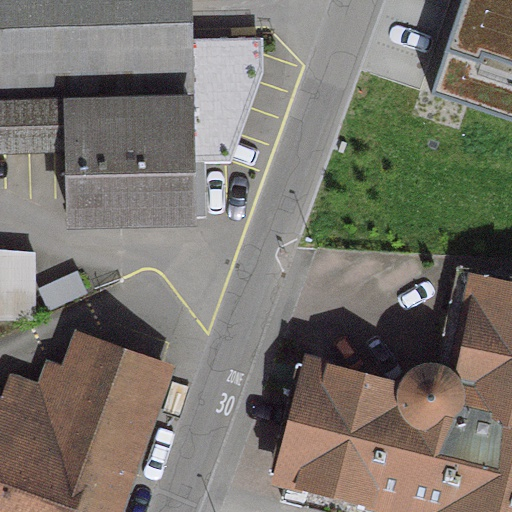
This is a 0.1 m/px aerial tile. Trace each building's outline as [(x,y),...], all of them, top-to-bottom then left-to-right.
[(63,107),(185,104),(182,0),(0,0),(0,148),(64,147),(63,107)] [(511,0),(465,0),(434,95),(511,121),(511,0)] [(66,223),(187,220),(185,104),(63,107),(64,147),(66,223)] [(0,317),(29,317),(29,256),(0,256),(0,317)] [(398,392),(310,370),(276,501),(317,511),(511,511),(511,283),(503,282),(450,280),(438,334),(451,337),(443,376),(429,370),(416,372),(404,380),(398,392)] [(0,511),(103,511),(156,366),(81,339),(68,375),(44,366),(35,390),(5,379),(0,393),(0,511)]
